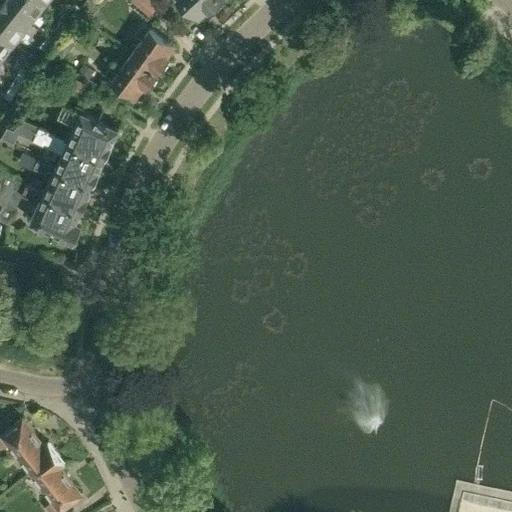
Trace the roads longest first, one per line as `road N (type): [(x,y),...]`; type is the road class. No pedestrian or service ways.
road 1 (unclassified): [(107,288),(123,223),(160,145),(206,81),(283,0)]
road 2 (unclassified): [(147,511),(115,439),(102,381)]
